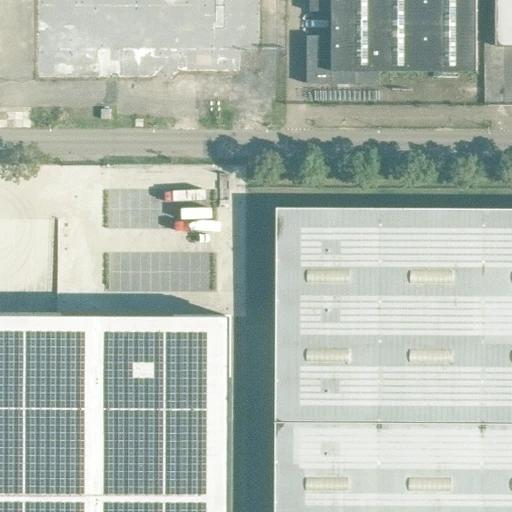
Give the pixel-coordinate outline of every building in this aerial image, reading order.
[(179,71),(239,71),(239,50),(259,50),(259,0),(38,0),(39,77),(151,78),(152,78),(161,70),(171,80),(179,71)] [(310,0),(311,13),(332,13),(332,34),(313,34),(313,81),(380,82),(380,72),(478,72),(477,0),(310,0)] [(511,0),(496,0),(496,47),(511,46),(511,0)] [(511,511),(511,209),(278,209),(277,393),(276,511),(511,511)] [(0,511),(232,511),(233,317),(0,316),(0,511)]
